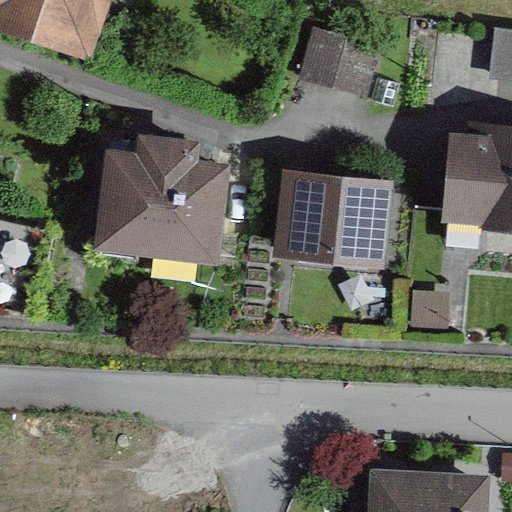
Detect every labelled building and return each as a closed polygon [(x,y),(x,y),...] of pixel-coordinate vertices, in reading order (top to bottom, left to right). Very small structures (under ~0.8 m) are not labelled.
[(0,0),(0,38),(100,69),(121,0),(0,0)] [(313,32),(299,81),(368,101),(383,52),(313,32)] [(511,38),(496,37),(493,77),(511,78),(511,38)] [(511,136),(462,133),(455,235),(511,239),(511,136)] [(146,166),(114,161),(101,258),(221,274),(234,177),(206,173),(209,152),(149,144),(146,166)] [(402,187),(289,177),(281,269),(393,279),(402,187)] [(0,315),(22,322),(48,236),(0,221),(0,315)] [(495,511),(497,480),(378,475),(376,511),(495,511)]
